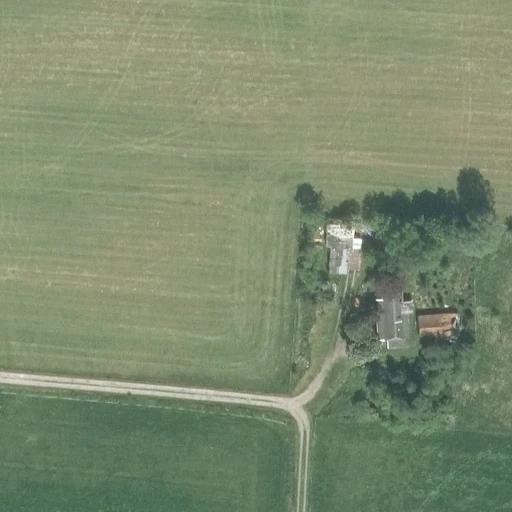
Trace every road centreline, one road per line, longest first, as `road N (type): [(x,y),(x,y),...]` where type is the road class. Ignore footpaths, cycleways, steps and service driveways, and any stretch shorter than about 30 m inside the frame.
road 1 (track): [(297,511),(299,421),(331,203)]
road 2 (track): [(299,421),(280,404),(0,382)]
